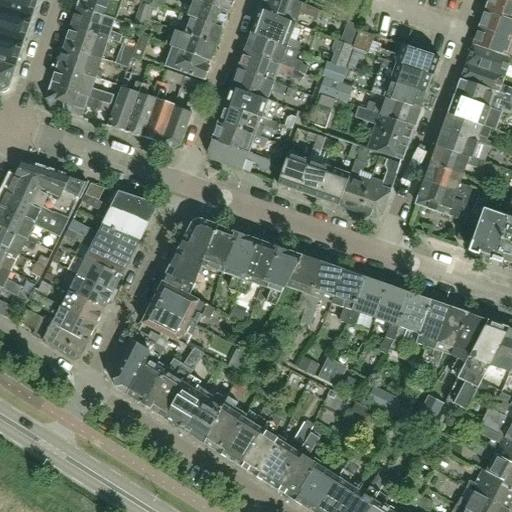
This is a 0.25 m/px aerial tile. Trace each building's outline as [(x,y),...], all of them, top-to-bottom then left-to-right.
[(0,0),(0,6),(31,18),(37,0),(0,0)] [(79,0),(78,5),(115,17),(120,0),(79,0)] [(221,29),(227,11),(196,0),(193,0),(191,6),(187,16),(221,29)] [(196,0),(227,11),(231,0),(196,0)] [(292,0),(262,0),(259,10),(297,24),(301,14),(315,20),(319,11),(307,6),(305,5),(292,0)] [(511,2),(505,0),(488,0),(484,11),(511,21),(511,2)] [(145,20),(150,7),(140,3),(140,4),(141,4),(134,25),(142,28),(145,20)] [(31,18),(0,6),(0,34),(23,42),(31,18)] [(108,41),(122,46),(122,45),(123,42),(124,40),(109,35),(114,21),(76,8),(70,28),(108,41)] [(511,21),(484,11),(478,28),(511,40),(511,21)] [(221,29),(187,16),(179,13),(177,20),(185,23),(181,33),(215,46),(221,29)] [(291,40),(296,28),(257,14),(251,32),(298,49),(300,43),(291,40)] [(359,31),(360,27),(359,26),(347,22),(341,42),(353,46),(359,31)] [(70,28),(63,48),(101,60),(108,41),(70,28)] [(511,40),(478,28),(472,46),(511,60),(511,40)] [(209,62),(215,46),(181,33),(169,29),(164,45),(171,48),(209,62)] [(368,53),(375,37),(366,33),(362,32),(359,31),(353,46),(352,48),(368,53)] [(298,49),(251,32),(244,51),(300,71),(303,63),(284,56),(287,47),(298,51),(298,49)] [(323,55),(329,41),(308,32),(303,46),(323,55)] [(0,61),(15,67),(23,42),(0,34),(0,61)] [(142,60),(149,40),(147,39),(139,36),(137,44),(134,50),(132,56),(142,60)] [(343,66),(350,49),(338,44),(331,61),(343,66)] [(134,50),(122,45),(122,46),(115,65),(128,69),(131,60),(132,56),(134,50)] [(399,55),(379,48),(376,56),(377,57),(433,76),(439,58),(410,48),(404,46),(403,46),(399,55)] [(511,60),(472,46),(466,63),(505,77),(511,79),(511,60)] [(63,48),(57,67),(95,80),(98,81),(101,73),(97,72),(101,60),(63,48)] [(203,81),(209,62),(171,48),(164,67),(203,81)] [(300,71),(244,51),(237,70),(274,83),(278,73),(290,78),(293,70),(299,72),(300,71)] [(426,93),(433,76),(377,57),(374,65),(381,67),(377,76),(386,79),(426,93)] [(131,75),(136,61),(131,60),(128,69),(120,88),(114,106),(114,108),(112,114),(107,127),(125,133),(142,85),(136,83),(133,93),(126,90),(131,75)] [(0,92),(1,92),(7,89),(15,67),(0,61),(0,92)] [(347,69),(326,62),(321,77),(325,78),(341,85),(347,69)] [(511,91),(501,87),(505,77),(466,63),(460,80),(511,99),(511,91)] [(57,67),(50,87),(114,108),(114,106),(112,105),(115,96),(92,88),(95,80),(57,67)] [(161,81),(164,72),(151,67),(148,76),(161,81)] [(283,95),(286,87),(274,83),(237,70),(231,88),(268,101),(271,91),(283,95)] [(293,70),(290,78),(301,82),(303,74),(299,73),(293,70)] [(420,111),(426,93),(386,79),(377,76),(371,93),(383,98),(386,99),(420,111)] [(347,104),(353,89),(341,85),(325,78),(319,93),(343,102),(347,104)] [(511,99),(460,80),(454,96),(501,113),(511,116),(511,99)] [(161,83),(158,82),(152,99),(145,97),(149,87),(142,85),(125,133),(142,139),(161,83)] [(159,145),(175,102),(171,101),(170,105),(163,103),(169,86),(161,83),(142,139),(159,145)] [(99,110),(112,114),(114,108),(50,87),(46,100),(50,109),(81,119),(85,107),(99,111),(99,110)] [(271,121),(277,104),(268,101),(231,88),(224,106),(266,121),(271,122),(271,121)] [(497,125),(501,113),(454,96),(448,112),(495,129),(497,125)] [(333,102),(320,97),(317,105),(330,110),(333,102)] [(420,111),(386,99),(383,108),(377,106),(378,105),(368,101),(366,104),(365,109),(383,116),(414,127),(420,111)] [(180,145),(194,103),(188,101),(185,110),(177,107),(179,104),(175,102),(159,145),(172,149),(180,145)] [(264,127),(266,121),(224,106),(218,124),(255,137),(259,125),(264,127)] [(375,124),(372,132),(395,140),(408,144),(414,127),(383,116),(365,109),(364,110),(358,108),(355,117),(375,124)] [(479,137),(482,127),(448,115),(442,131),(488,148),(490,144),(484,142),(485,140),(479,137)] [(292,130),(296,118),(291,116),(287,119),(284,127),(292,130)] [(271,122),(266,121),(264,127),(276,131),(278,124),(271,121),(271,122)] [(264,149),(267,141),(255,137),(218,124),(212,142),(248,154),(252,145),(264,149)] [(488,148),(442,131),(436,147),(477,162),(483,164),(488,148)] [(402,162),(408,144),(395,140),(372,132),(366,149),(370,151),(402,162)] [(268,172),(272,162),(248,154),(212,142),(208,153),(210,161),(245,174),(246,170),(243,169),(246,161),(258,166),(257,168),(268,172)] [(355,160),(356,161),(360,148),(354,146),(350,158),(355,160)] [(359,213),(369,184),(358,179),(360,172),(362,173),(370,151),(366,149),(361,147),(356,161),(355,160),(350,176),(349,175),(338,206),(359,213)] [(477,162),(436,147),(430,164),(463,176),(465,177),(467,171),(464,170),(467,163),(476,167),(477,162)] [(298,192),(308,161),(288,154),(277,184),(298,192)] [(67,221),(86,183),(28,160),(19,166),(7,192),(67,221)] [(318,199),(329,168),(308,161),(298,192),(318,199)] [(382,216),(400,165),(387,161),(385,166),(387,171),(382,184),(371,180),(369,184),(359,213),(376,219),(382,216)] [(460,185),(463,176),(430,164),(424,181),(485,204),(488,195),(460,185)] [(499,168),(489,165),(486,174),(496,177),(499,168)] [(338,206),(349,175),(329,168),(318,199),(338,206)] [(485,204),(424,181),(416,204),(457,220),(461,208),(473,212),(472,214),(480,217),(485,204)] [(491,260),(506,217),(508,211),(498,207),(496,214),(490,212),(491,208),(493,209),(499,194),(490,191),(488,195),(485,204),(480,217),(477,227),(470,245),(468,252),(478,256),(479,253),(491,258),(490,260),(491,260)] [(59,237),(67,221),(7,192),(0,206),(0,208),(35,225),(59,237)] [(155,212),(151,205),(119,194),(112,207),(134,218),(149,224),(155,212)] [(134,218),(112,207),(96,200),(86,195),(82,202),(107,216),(103,224),(103,225),(139,242),(149,224),(134,218)] [(502,261),(511,264),(511,199),(508,211),(506,217),(491,260),(501,264),(502,261)] [(0,227),(36,245),(36,244),(41,246),(43,241),(30,235),(35,225),(0,208),(0,227)] [(206,257),(217,227),(200,221),(198,222),(199,222),(193,224),(191,225),(190,226),(187,233),(186,234),(187,235),(180,247),(206,257)] [(139,242),(103,225),(98,234),(74,222),(71,227),(82,233),(81,236),(131,260),(139,242)] [(470,245),(477,227),(464,223),(458,241),(470,245)] [(36,245),(0,227),(0,246),(19,257),(24,247),(33,251),(36,245)] [(131,260),(81,236),(82,233),(71,227),(66,237),(91,249),(86,259),(122,277),(131,260)] [(221,272),(239,234),(229,231),(229,232),(217,227),(206,257),(202,266),(221,272)] [(247,237),(239,234),(221,272),(222,273),(235,277),(229,289),(237,292),(259,242),(246,238),(247,237)] [(259,242),(237,292),(238,292),(245,295),(247,291),(250,292),(254,284),(263,287),(280,249),(269,245),(269,246),(259,242)] [(19,257),(0,246),(0,266),(12,272),(19,257)] [(193,285),(202,266),(206,257),(180,247),(166,275),(193,285)] [(285,289),(301,257),(288,253),(288,252),(280,249),(263,287),(273,291),(268,302),(276,305),(285,289)] [(77,275),(113,294),(122,277),(86,259),(77,254),(74,260),(83,264),(77,275)] [(298,307),(305,309),(300,324),(303,324),(308,310),(324,265),(301,257),(285,289),(302,295),(298,307)] [(336,290),(343,272),(324,265),(308,310),(303,324),(310,327),(315,313),(319,301),(331,305),(336,290)] [(23,290),(7,282),(12,272),(0,266),(0,286),(4,289),(19,296),(23,290)] [(342,309),(338,321),(347,324),(362,279),(343,272),(336,290),(331,305),(342,309)] [(105,310),(113,294),(77,275),(68,292),(105,310)] [(213,295),(193,286),(193,285),(166,275),(162,284),(208,307),(208,305),(213,295)] [(384,287),(362,279),(347,324),(354,327),(358,314),(373,319),(384,287)] [(208,307),(162,284),(152,304),(192,324),(194,320),(191,318),(194,312),(203,315),(210,320),(215,310),(216,310),(208,305),(208,307)] [(0,301),(0,298),(4,289),(0,286),(0,315),(17,326),(19,321),(13,317),(15,312),(14,307),(7,305),(0,301)] [(386,356),(386,355),(395,341),(410,296),(388,288),(377,321),(388,325),(384,337),(377,351),(386,356)] [(105,310),(68,292),(60,308),(96,327),(105,310)] [(429,365),(449,309),(410,296),(395,341),(386,355),(395,360),(401,348),(408,331),(419,335),(416,345),(426,349),(423,357),(417,355),(412,370),(424,374),(429,365)] [(96,327),(60,308),(42,299),(38,307),(56,316),(54,321),(52,323),(51,325),(88,343),(96,327)] [(186,326),(191,328),(192,325),(192,324),(152,304),(141,325),(187,347),(192,337),(183,333),(186,326)] [(231,309),(228,316),(233,318),(236,311),(231,309)] [(429,365),(437,368),(442,354),(449,357),(450,357),(457,345),(467,315),(449,309),(429,365)] [(88,343),(51,325),(52,323),(27,310),(20,324),(36,332),(33,337),(32,337),(45,344),(73,362),(79,360),(88,343)] [(457,361),(451,372),(459,376),(486,322),(467,315),(457,345),(450,357),(457,361)] [(476,391),(481,383),(486,373),(508,330),(486,322),(459,376),(446,400),(453,403),(453,404),(466,411),(476,391)] [(509,373),(511,365),(511,331),(508,330),(486,373),(494,376),(497,369),(509,373)] [(139,372),(160,335),(151,331),(148,336),(140,332),(123,363),(139,372)] [(145,407),(167,369),(164,367),(163,369),(156,365),(171,341),(160,335),(139,372),(126,395),(145,407)] [(270,358),(273,352),(263,347),(267,338),(261,335),(260,336),(253,350),(270,358)] [(164,419),(190,376),(196,366),(203,354),(194,348),(183,366),(174,360),(167,369),(145,407),(164,419)] [(313,375),(317,366),(303,358),(298,368),(313,375)] [(347,368),(328,358),(317,378),(337,388),(347,368)] [(230,362),(228,367),(240,373),(242,368),(230,362)] [(126,395),(139,372),(123,363),(113,381),(115,388),(126,395)] [(183,431),(206,393),(203,391),(201,394),(194,390),(199,382),(190,376),(164,419),(183,431)] [(349,377),(343,390),(352,394),(358,382),(349,377)] [(204,444),(227,399),(218,394),(215,399),(210,395),(215,386),(210,383),(205,393),(206,393),(183,431),(204,444)] [(481,383),(476,391),(484,396),(489,387),(481,383)] [(243,418),(233,412),(238,404),(243,395),(234,389),(228,398),(227,399),(204,444),(220,454),(243,418)] [(511,399),(502,394),(500,400),(504,402),(498,413),(511,420),(511,399)] [(381,403),(378,408),(385,412),(396,418),(398,414),(401,407),(383,398),(381,403)] [(437,416),(440,411),(424,402),(413,422),(430,431),(431,431),(438,417),(437,416)] [(267,422),(273,408),(266,404),(258,417),(253,424),(243,418),(220,454),(239,466),(267,422)] [(365,422),(370,411),(355,404),(350,415),(365,422)] [(396,418),(408,424),(414,413),(401,407),(398,414),(396,418)] [(282,418),(278,416),(280,413),(273,408),(267,422),(239,466),(257,477),(280,441),(271,436),(275,427),(282,418)] [(511,420),(498,413),(494,419),(511,428),(508,433),(504,432),(502,437),(511,442),(511,420)] [(309,432),(311,427),(304,423),(289,447),(280,441),(257,477),(275,488),(303,445),(309,432)] [(511,442),(502,437),(501,437),(480,426),(475,434),(490,442),(491,440),(502,446),(499,452),(494,450),(493,453),(511,463),(511,442)] [(295,501),(318,465),(307,459),(320,439),(309,432),(303,445),(275,488),(295,501)] [(488,472),(511,485),(511,463),(493,453),(492,454),(478,447),(475,453),(493,463),(488,472)] [(315,511),(343,470),(349,456),(342,452),(329,472),(318,465),(295,501),(312,511),(315,511)] [(352,475),(360,463),(349,456),(343,470),(315,511),(340,511),(356,489),(347,483),(352,475)] [(340,511),(365,511),(379,492),(385,479),(387,476),(379,471),(375,477),(365,494),(356,489),(340,511)] [(467,489),(510,511),(511,507),(511,490),(481,474),(476,484),(471,481),(467,488),(467,489)] [(393,480),(387,476),(385,479),(379,492),(365,511),(391,511),(392,511),(383,506),(387,498),(393,489),(390,487),(392,484),(391,483),(393,480)] [(469,511),(509,511),(510,511),(467,489),(462,498),(458,506),(469,511)] [(393,511),(392,511),(391,511),(413,511),(416,506),(417,505),(421,497),(414,493),(404,508),(404,509),(402,511),(393,511)] [(426,511),(430,502),(421,497),(417,505),(416,506),(426,511)]
